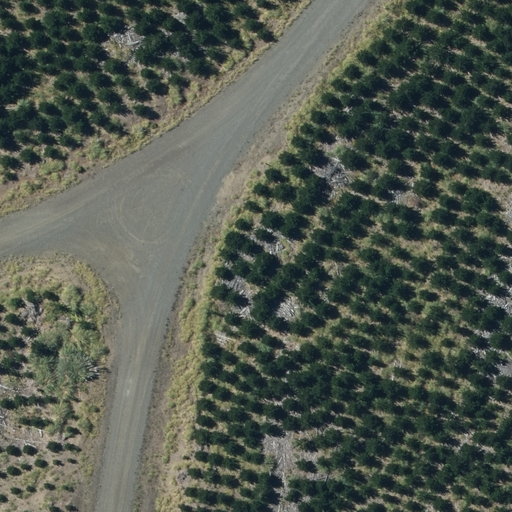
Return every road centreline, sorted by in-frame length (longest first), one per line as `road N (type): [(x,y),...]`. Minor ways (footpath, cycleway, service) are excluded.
road 1 (track): [(59,511),(66,422),(164,146)]
road 2 (track): [(0,248),(164,146)]
road 3 (track): [(164,146),(282,0)]
